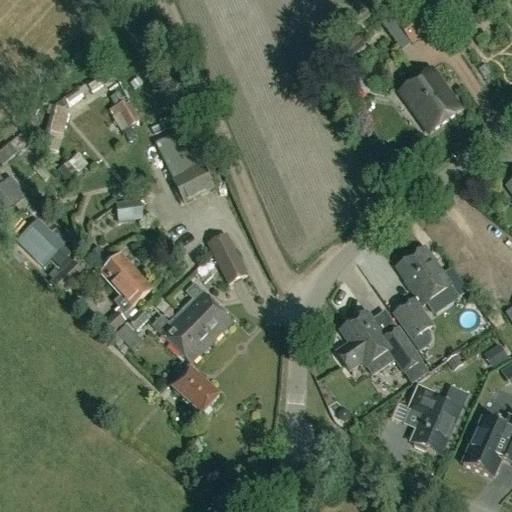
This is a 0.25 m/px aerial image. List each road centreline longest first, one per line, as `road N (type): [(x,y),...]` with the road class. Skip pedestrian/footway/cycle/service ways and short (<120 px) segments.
road 1 (residential): [(293,438),(301,328),(330,270),(511,133)]
road 2 (residential): [(468,511),(293,438)]
